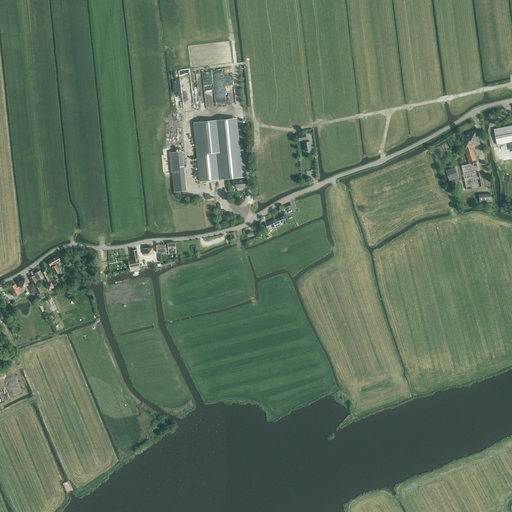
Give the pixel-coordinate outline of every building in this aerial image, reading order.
[(236,118),(194,123),(201,182),(226,179),(224,152),(240,150),(236,118)] [(511,125),(494,129),(497,145),(511,141),(511,125)] [(475,154),(473,147),(481,144),(476,130),(460,136),(465,150),(465,149),(469,162),(477,160),(477,158),(475,154)] [(306,134),(299,135),(300,141),(303,140),(304,142),(305,151),(312,150),(311,141),(306,142),(305,140),(307,139),(306,134)] [(240,150),(224,152),(226,179),(247,177),(244,150),(240,150)] [(172,172),(185,171),(183,151),(170,152),(172,172)] [(455,168),(446,171),(450,181),(459,178),(455,168)] [(187,191),(185,171),(172,172),(174,192),(187,191)] [(247,179),(246,179),(236,180),(237,189),(243,188),(244,189),(247,188),(247,179)] [(491,194),(479,195),(480,203),(492,202),(491,194)] [(269,230),(274,228),(289,222),(286,215),(272,221),(271,221),(266,223),(268,228),(269,228),(269,230)] [(156,246),(157,253),(168,253),(168,255),(175,255),(175,244),(167,245),(167,246),(165,246),(165,245),(156,246)] [(133,260),(128,261),(129,268),(139,266),(138,259),(136,250),(131,251),(133,260)] [(58,256),(48,262),(51,267),(56,275),(61,272),(56,264),(61,261),(58,256)] [(42,273),(41,271),(35,274),(38,280),(41,279),(42,281),(44,280),(46,284),(51,282),(46,271),(42,273)] [(54,276),(52,277),(58,286),(62,284),(59,279),(58,279),(56,275),(55,276),(54,276)] [(30,278),(33,283),(35,288),(38,292),(39,294),(37,295),(39,298),(44,295),(43,292),(43,291),(40,286),(35,276),(30,278)] [(29,285),(25,279),(19,282),(20,285),(18,287),(16,284),(10,287),(14,297),(20,293),(18,289),(21,287),(22,289),(29,285)] [(34,295),(38,292),(35,288),(33,283),(29,286),(29,287),(28,287),(30,291),(31,290),(34,295)] [(63,483),(67,492),(73,489),(69,481),(63,483)]
